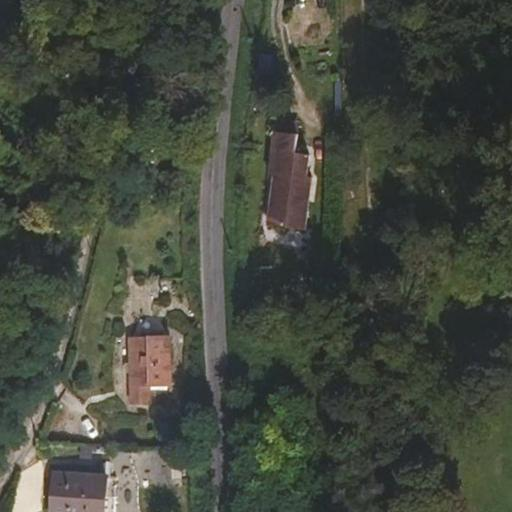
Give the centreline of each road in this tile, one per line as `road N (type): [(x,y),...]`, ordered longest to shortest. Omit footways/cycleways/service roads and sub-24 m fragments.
road 1 (tertiary): [(224,511),(210,248),(235,0)]
road 2 (track): [(150,0),(22,452),(0,486)]
